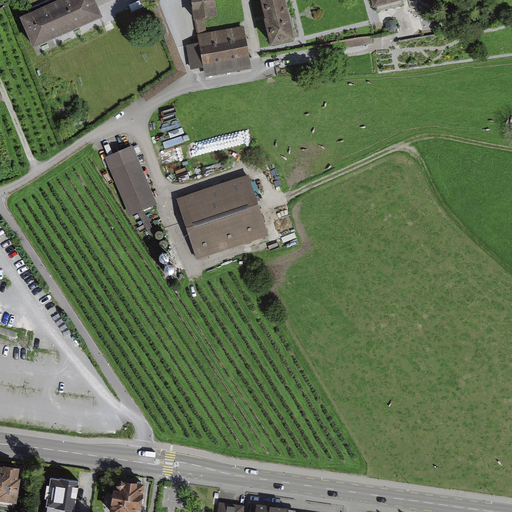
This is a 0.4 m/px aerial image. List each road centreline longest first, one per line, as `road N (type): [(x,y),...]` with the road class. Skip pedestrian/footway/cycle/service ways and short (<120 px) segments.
road 1 (primary): [(486,511),(0,441)]
road 2 (track): [(162,194),(255,164),(271,203),(403,146)]
road 3 (track): [(511,270),(453,217),(417,155),(403,146)]
